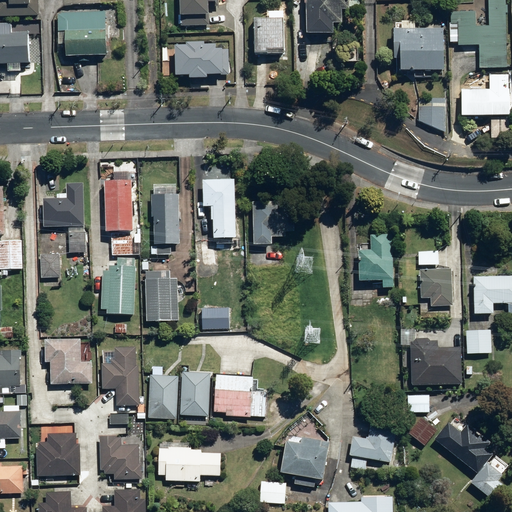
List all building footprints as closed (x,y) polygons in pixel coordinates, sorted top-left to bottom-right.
[(0,0),(0,15),(25,15),(25,17),(41,17),(40,0),(0,0)] [(224,2),(223,0),(185,0),(186,16),(215,15),(215,2),(224,2)] [(311,0),(312,35),(332,34),(338,34),(338,23),(346,23),(346,10),(353,10),(352,0),(311,0)] [(491,0),(492,26),(479,26),(479,13),(453,13),(454,43),(461,43),(461,46),(482,46),(483,68),(511,68),(511,40),(510,40),(508,0),(491,0)] [(287,11),(271,12),(271,18),(258,19),(260,55),(289,54),(287,18),(287,11)] [(108,12),(62,15),(62,45),(72,45),(72,56),(111,56),(112,41),(109,27),(108,12)] [(400,58),(408,58),(407,71),(449,71),(450,52),(448,38),(447,35),(447,28),(399,29),(400,58)] [(34,34),(32,34),(32,32),(15,33),(16,35),(2,35),(2,65),(35,64),(36,47),(34,34)] [(222,76),(222,75),(232,76),(231,50),(228,49),(222,50),(222,46),(210,46),(210,42),(192,43),(192,46),(181,46),(181,77),(196,76),(196,79),(214,79),(214,76),(222,76)] [(511,88),(466,89),(466,115),(511,114),(511,88)] [(446,98),(419,99),(420,124),(447,133),(446,98)] [(241,237),(238,179),(207,180),(208,206),(217,206),(219,238),(241,237)] [(136,180),(109,181),(111,231),(139,230),(136,180)] [(47,199),(47,227),(88,226),(87,183),(69,183),(69,193),(60,194),(60,199),(47,199)] [(0,233),(8,233),(7,186),(0,186),(0,233)] [(183,244),(181,194),(178,194),(178,187),(154,188),(155,217),(157,217),(158,244),(183,244)] [(297,200),(256,202),(258,244),(277,244),(276,237),(290,236),(289,231),(298,231),(297,200)] [(89,231),(72,230),(72,234),(69,234),(69,243),(71,243),(71,253),(88,254),(89,231)] [(362,250),(363,280),(387,280),(387,288),(397,287),(395,234),(374,235),(374,250),(362,250)] [(25,240),(1,241),(2,270),(26,269),(25,240)] [(204,265),(207,264),(208,271),(217,270),(216,264),(218,263),(216,240),(202,241),(204,265)] [(441,251),(421,251),(421,265),(441,265),(441,251)] [(62,254),(43,254),(43,277),(62,278),(62,254)] [(110,314),(137,315),(139,266),(137,266),(138,259),(120,258),(120,266),(112,265),(112,271),(106,271),(104,309),(110,309),(110,314)] [(456,306),(454,268),(432,269),(423,269),(424,298),(433,298),(434,307),(456,306)] [(173,271),(149,271),(150,322),(182,321),(180,278),(173,278),(173,271)] [(511,276),(477,277),(478,314),(497,314),(497,303),(511,303),(511,316),(511,276)] [(493,330),(470,330),(470,354),(493,353),(493,330)] [(414,341),(415,385),(464,384),(463,347),(440,348),(440,340),(433,341),(430,338),(418,339),(416,341),(414,341)] [(54,384),(96,384),(96,361),(85,361),(84,339),(48,339),(49,362),(53,362),(54,384)] [(105,364),(106,389),(119,389),(119,406),(142,405),(141,365),(139,365),(139,347),(118,347),(118,360),(114,360),(114,364),(105,364)] [(5,356),(0,355),(0,394),(2,395),(2,388),(14,388),(14,386),(23,386),(24,370),(23,357),(25,357),(25,350),(5,350),(5,356)] [(213,373),(185,372),(183,415),(211,416),(213,373)] [(257,377),(220,374),(218,412),(229,412),(229,415),(254,417),(257,391),(257,377)] [(181,376),(153,375),(151,418),(179,420),(181,376)] [(431,395),(410,395),(410,412),(431,413),(431,395)] [(6,412),(0,411),(0,448),(8,448),(8,439),(24,438),(24,411),(22,411),(22,405),(6,406),(6,412)] [(131,415),(112,414),(111,424),(130,425),(131,415)] [(439,430),(423,417),(410,432),(426,445),(439,430)] [(452,422),(438,439),(481,473),(474,482),(500,502),(511,488),(502,480),(507,475),(491,462),(497,454),(489,448),(494,443),(470,424),(464,431),(452,422)] [(357,436),(353,455),(394,462),(400,429),(374,425),(372,439),(357,436)] [(39,449),(40,476),(84,475),(83,444),(79,444),(79,433),(50,434),(50,442),(41,443),(41,449),(39,449)] [(102,436),(103,470),(107,470),(107,474),(117,474),(117,480),(145,479),(145,464),(142,464),(142,444),(124,445),(124,437),(118,438),(118,435),(102,436)] [(291,440),(286,472),(328,479),(334,447),(331,447),(332,442),(326,441),(326,440),(307,436),(305,442),(291,440)] [(169,475),(169,480),(203,482),(204,475),(223,476),(224,465),(224,453),(204,453),(205,448),(170,447),(170,449),(162,449),(161,475),(169,475)] [(0,493),(26,493),(25,466),(4,467),(4,463),(0,462),(0,493)] [(262,502),(264,502),(264,508),(271,509),(272,502),(288,503),(289,483),(263,481),(262,502)] [(118,506),(105,506),(105,511),(148,511),(148,499),(144,499),(143,489),(117,490),(118,506)] [(90,511),(90,507),(74,508),(74,491),(49,492),(49,503),(41,503),(41,511),(90,511)] [(364,502),(331,502),(331,511),(395,511),(395,497),(364,498),(364,502)]
